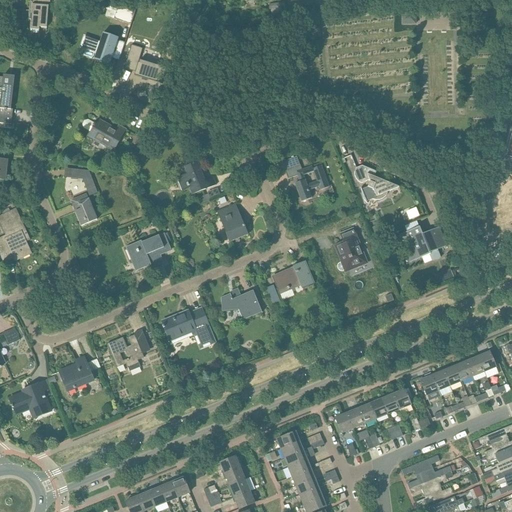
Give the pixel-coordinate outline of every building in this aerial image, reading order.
[(50,0),(32,0),(32,11),(31,11),(30,20),(31,20),(30,27),(47,28),(49,7),(50,7),(50,0)] [(282,8),(285,8),(284,3),(281,3),(269,5),(270,10),(270,9),(271,13),(282,12),(282,8)] [(118,8),(114,19),(131,25),(137,8),(118,8)] [(416,23),(416,22),(416,12),(403,12),(403,24),(416,23)] [(90,39),(87,49),(97,53),(95,57),(109,62),(108,65),(109,65),(112,58),(118,41),(119,38),(118,38),(117,40),(103,35),(100,43),(90,39)] [(157,65),(157,66),(157,69),(139,63),(139,62),(143,49),(132,45),(135,36),(134,35),(124,69),(125,69),(127,63),(137,67),(134,76),(162,84),(167,68),(157,65)] [(0,92),(2,93),(0,109),(0,123),(11,124),(13,109),(11,109),(15,76),(4,75),(3,77),(0,77),(0,92)] [(114,151),(121,139),(126,130),(119,126),(116,131),(105,125),(106,124),(98,119),(95,124),(88,120),(85,121),(83,125),(84,128),(91,132),(88,136),(114,151)] [(135,143),(131,151),(138,155),(144,143),(138,140),(137,144),(135,143)] [(205,181),(203,175),(197,162),(184,167),(187,174),(177,178),(182,191),(190,188),(193,195),(207,189),(216,185),(213,178),(205,181)] [(320,190),(329,187),(322,166),(313,169),(312,166),(302,170),(300,165),(285,170),(288,179),(298,176),(300,182),(295,184),(301,202),(312,198),(309,190),(319,186),(320,190)] [(376,172),(362,166),(355,169),(354,172),(355,176),(356,179),(358,182),(362,183),(370,180),(370,182),(368,187),(362,189),(366,202),(373,199),(377,200),(380,200),(383,199),(387,196),(390,191),(399,187),(374,177),(376,172)] [(93,194),(93,170),(65,169),(64,178),(86,179),(86,194),(93,194)] [(82,226),(91,222),(97,220),(87,194),(71,201),(82,226)] [(492,208),(476,215),(484,232),(497,226),(499,226),(500,228),(511,223),(511,225),(511,206),(511,204),(493,211),(492,209),(493,209),(492,208)] [(226,226),(232,241),(230,242),(248,235),(245,227),(245,225),(244,226),(235,205),(218,212),(224,227),(226,226)] [(0,240),(0,253),(4,262),(14,257),(14,258),(15,257),(13,254),(19,251),(23,257),(31,254),(25,240),(29,238),(16,209),(0,216),(0,219),(3,226),(6,225),(11,236),(6,239),(6,238),(0,240)] [(361,209),(355,212),(357,219),(364,216),(361,209)] [(420,228),(400,235),(407,252),(408,252),(412,261),(422,257),(429,254),(432,262),(441,258),(437,250),(446,246),(439,228),(422,235),(420,228)] [(366,262),(357,239),(353,230),(342,234),(346,245),(341,247),(341,246),(336,248),(342,262),(340,263),(338,264),(337,266),(337,269),(339,271),(341,272),(344,271),(346,270),(366,262)] [(142,241),(127,247),(136,271),(151,265),(152,268),(164,263),(160,253),(171,249),(165,234),(142,243),(142,241)] [(294,268),(273,277),(280,295),(302,286),(302,288),(313,283),(309,272),(305,262),(305,263),(295,268),(294,267),(294,268)] [(449,269),(434,276),(438,283),(453,276),(449,269)] [(274,285),(265,288),(270,305),(279,302),(274,285)] [(260,307),(257,301),(253,292),(255,291),(255,290),(241,296),(239,291),(221,298),(222,309),(222,311),(239,310),(243,320),(262,312),(260,307)] [(391,295),(385,297),(388,303),(394,301),(391,295)] [(174,317),(162,322),(164,325),(163,326),(164,328),(165,328),(170,342),(196,332),(202,346),(210,343),(211,346),(216,344),(205,318),(202,309),(189,314),(188,311),(187,312),(188,313),(175,319),(174,317)] [(15,328),(2,334),(8,346),(10,345),(11,345),(12,346),(12,347),(13,347),(14,347),(15,347),(16,347),(17,346),(17,345),(18,345),(18,344),(18,343),(18,342),(17,341),(20,340),(15,328)] [(138,360),(144,358),(143,354),(151,351),(146,339),(142,330),(134,333),(135,335),(128,338),(131,346),(125,348),(121,339),(107,344),(117,368),(127,364),(130,372),(141,368),(138,360)] [(484,372),(496,367),(489,350),(484,352),(485,354),(478,357),(484,372)] [(473,377),(484,372),(478,357),(471,360),(470,358),(466,360),(473,377)] [(94,380),(88,367),(84,358),(76,362),(77,365),(59,372),(68,391),(94,380)] [(461,382),(473,377),(466,360),(461,361),(462,364),(455,367),(461,382)] [(450,386),(461,382),(455,367),(448,369),(447,367),(443,369),(450,386)] [(439,373),(432,376),(438,391),(441,397),(452,392),(443,369),(438,371),(439,373)] [(427,396),(438,391),(432,376),(425,379),(424,376),(419,378),(427,396)] [(34,419),(38,417),(51,412),(40,384),(39,384),(39,385),(33,387),(22,391),(23,393),(9,399),(12,406),(13,409),(13,408),(16,415),(30,409),(34,419)] [(413,410),(411,405),(405,390),(398,393),(397,391),(392,392),(399,410),(401,415),(413,410)] [(388,415),(399,410),(392,392),(387,394),(388,397),(382,400),(388,415)] [(376,419),(388,415),(382,400),(375,402),(374,400),(369,402),(376,419)] [(365,424),(376,419),(369,402),(365,404),(365,406),(359,409),(365,424)] [(354,428),(365,424),(359,409),(352,412),(351,409),(346,411),(354,428)] [(342,433),(354,428),(346,411),(342,413),(343,416),(335,418),(342,433)] [(428,418),(418,422),(416,418),(411,420),(415,431),(430,425),(428,418)] [(308,433),(318,429),(316,424),(306,428),(308,433)] [(397,438),(403,436),(399,425),(393,428),(397,438)] [(491,445),(508,438),(506,434),(511,431),(511,425),(478,439),(481,445),(489,441),(491,445)] [(392,441),(397,438),(393,428),(388,430),(392,441)] [(281,449),(300,442),(296,432),(277,440),(281,449)] [(375,448),(380,446),(376,435),(370,437),(375,448)] [(369,450),(375,448),(370,437),(365,439),(369,450)] [(481,460),(511,447),(511,441),(510,442),(508,438),(491,445),(493,449),(479,455),(481,460)] [(285,459),(303,451),(300,442),(281,449),(285,459)] [(351,457),(357,455),(352,444),(347,447),(351,457)] [(511,447),(481,460),(477,462),(479,467),(497,460),(498,464),(511,458),(511,447)] [(289,468),(307,460),(303,451),(285,459),(289,468)] [(268,455),(266,456),(269,462),(277,459),(274,452),(271,454),(268,455)] [(433,469),(431,465),(440,461),(438,456),(402,471),(404,476),(414,472),(416,476),(433,469)] [(240,469),(236,457),(235,457),(221,463),(223,470),(221,471),(223,476),(240,469)] [(511,458),(495,465),(497,469),(483,475),(483,477),(485,480),(494,477),(511,469),(511,458)] [(292,477),(311,470),(307,460),(289,468),(292,477)] [(435,472),(443,469),(440,462),(432,465),(435,472)] [(433,469),(416,476),(418,480),(407,484),(409,490),(452,472),(450,467),(435,473),(433,469)] [(230,486),(245,480),(240,469),(223,476),(225,480),(227,479),(230,486)] [(506,482),(511,479),(511,469),(494,477),(496,482),(504,478),(506,482)] [(296,487),(315,479),(311,470),(292,477),(296,487)] [(452,472),(409,490),(411,495),(422,490),(423,495),(441,487),(439,483),(454,477),(452,472)] [(190,493),(186,484),(184,478),(176,481),(176,479),(171,480),(178,498),(190,493)] [(245,480),(230,486),(233,493),(231,494),(232,499),(250,492),(255,489),(250,478),(245,480)] [(300,496),(318,488),(315,479),(296,487),(300,496)] [(499,490),(490,494),(493,499),(511,490),(511,479),(506,482),(508,486),(499,490)] [(166,502),(178,498),(171,480),(166,482),(167,485),(160,488),(166,502)] [(417,508),(453,494),(451,488),(442,492),(441,487),(423,495),(425,499),(415,503),(417,508)] [(155,507),(166,502),(160,488),(154,490),(153,488),(148,490),(155,507)] [(304,505),(322,497),(318,488),(300,496),(304,505)] [(144,511),(155,507),(148,490),(143,492),(144,494),(138,497),(144,511)] [(255,503),(250,492),(232,499),(234,503),(237,502),(240,509),(255,503)] [(143,511),(144,511),(138,497),(137,494),(132,496),(133,499),(126,502),(129,511),(143,511)] [(507,509),(511,506),(511,494),(511,495),(511,497),(511,499),(500,505),(502,509),(506,508),(507,509)] [(306,511),(313,511),(326,507),(322,497),(304,505),(306,511)] [(444,511),(458,506),(456,501),(448,505),(446,500),(429,507),(431,511),(430,511),(444,511)]
